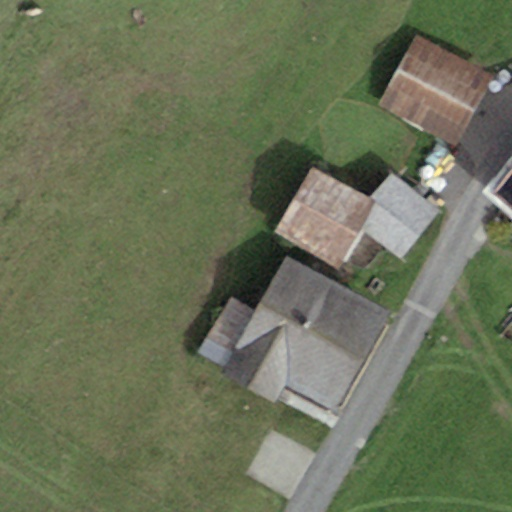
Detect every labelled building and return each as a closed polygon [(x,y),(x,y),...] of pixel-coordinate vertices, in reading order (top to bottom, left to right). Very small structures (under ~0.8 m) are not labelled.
[(494,78),(416,36),(378,105),(455,148),(494,78)] [(371,200),(312,169),(276,237),(340,270),(363,227),(376,202),(371,200)] [(511,171),(492,195),(511,210),(511,171)] [(392,175),(371,200),(376,202),(363,227),(400,262),(443,215),(392,175)] [(392,311),(286,256),(256,314),(227,370),(224,377),(275,403),(284,385),(339,413),(392,311)] [(201,357),(227,370),(256,314),(230,300),(201,357)]
